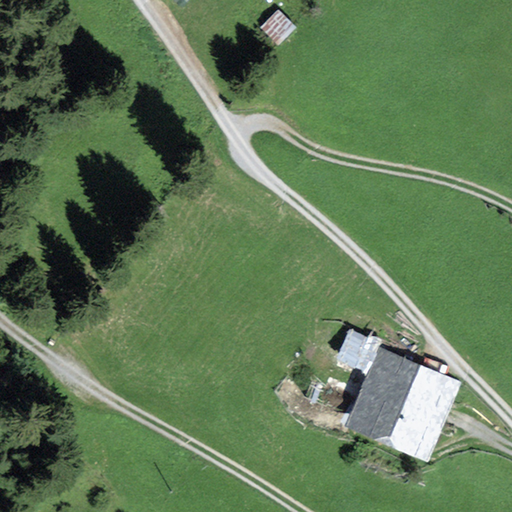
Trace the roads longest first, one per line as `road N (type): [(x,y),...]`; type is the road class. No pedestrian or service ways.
road 1 (unclassified): [(511,426),(365,262),(249,162),(143,0)]
road 2 (track): [(0,319),(298,511)]
road 3 (track): [(234,134),(268,123),(343,161),(475,192),(511,217)]
